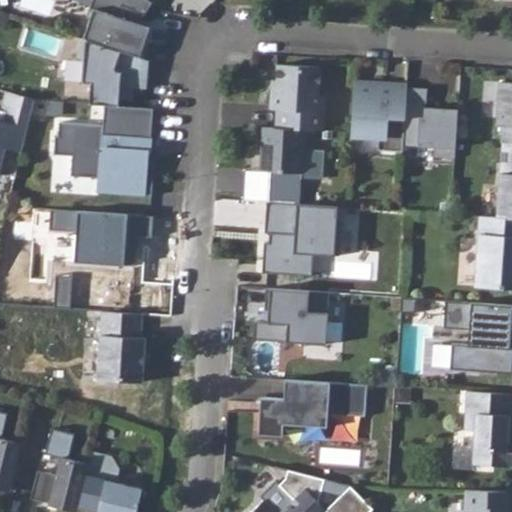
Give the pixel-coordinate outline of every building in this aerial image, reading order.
[(85,37),(140,56),(151,26),(131,19),(134,12),(144,15),(152,0),(151,0),(93,0),(91,7),(95,8),(85,37)] [(140,56),(85,37),(84,37),(76,56),(84,59),(83,81),(91,81),(89,103),(104,104),(110,105),(110,98),(134,99),(135,86),(148,87),(150,59),(140,56)] [(276,109),(275,127),(304,129),(324,130),(325,111),(317,111),(320,67),(277,64),(275,91),(271,91),(270,109),(276,109)] [(501,141),(503,141),(511,142),(511,81),(500,81),(496,125),(502,126),(501,141)] [(403,145),(406,87),(354,83),(351,133),(379,135),(378,150),(402,152),(403,145)] [(426,88),(406,87),(403,145),(436,147),(435,156),(455,157),(458,107),(445,106),(444,111),(438,111),(438,108),(425,107),(426,88)] [(22,151),(35,98),(6,90),(2,109),(0,108),(0,166),(5,146),(22,151)] [(149,151),(152,108),(110,105),(104,104),(102,124),(59,120),(57,134),(54,134),(52,152),(71,154),(70,174),(97,176),(98,172),(116,174),(114,192),(149,195),(152,162),(145,162),(146,151),(149,151)] [(262,127),(259,170),(269,171),(269,203),(294,205),(295,173),(302,173),(302,176),(322,178),(323,151),(303,149),(304,129),(275,127),(262,127)] [(511,142),(503,141),(497,216),(511,217),(511,142)] [(294,205),(269,203),(267,230),(275,230),(274,243),(267,242),(265,270),(309,273),(311,249),(332,250),(335,207),(294,205)] [(73,261),(135,266),(137,235),(152,236),(153,215),(51,208),(50,229),(76,231),(73,261)] [(475,285),(511,288),(511,217),(497,216),(480,215),(475,285)] [(322,291),(267,288),(266,322),(254,322),(254,338),(320,341),(322,291)] [(400,312),(416,313),(417,298),(402,297),(400,312)] [(511,332),(511,305),(445,300),(443,328),(469,330),(468,344),(452,343),(450,369),(511,373),(511,347),(510,347),(502,347),(503,328),(511,329),(511,332)] [(103,311),(99,378),(138,381),(143,313),(103,311)] [(510,347),(511,332),(511,329),(503,328),(502,347),(510,347)] [(365,415),(367,385),(286,379),(284,403),(260,401),(258,433),(282,435),(283,423),(322,426),(323,412),(365,415)] [(394,401),(410,402),(411,387),(395,387),(394,401)] [(473,464),(511,466),(511,437),(507,437),(508,415),(511,415),(511,393),(467,391),(465,429),(475,429),(473,464)] [(0,489),(9,492),(21,443),(1,438),(7,414),(0,412),(0,489)] [(78,506),(88,463),(68,458),(74,433),(51,428),(45,453),(60,457),(56,474),(38,470),(31,497),(49,502),(49,504),(76,511),(78,506)] [(96,511),(136,511),(142,488),(116,482),(120,468),(111,455),(92,450),(88,463),(78,506),(97,511),(96,511)] [(324,479),(288,470),(286,478),(280,483),(276,479),(261,494),(265,499),(250,511),(323,511),(325,510),(326,509),(319,502),(324,479)] [(369,511),(373,509),(350,486),(326,509),(325,510),(327,511),(369,511)] [(508,511),(509,491),(465,490),(464,511),(508,511)]
